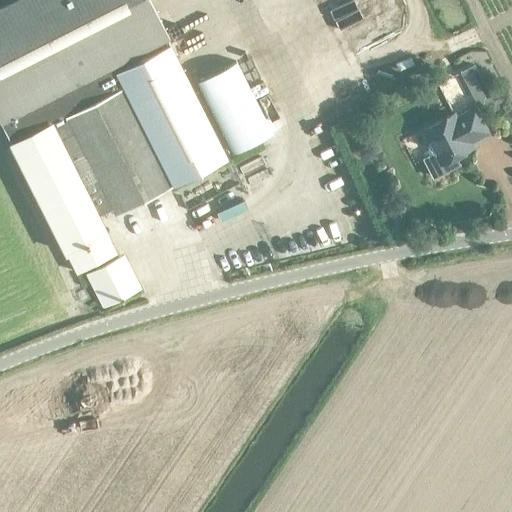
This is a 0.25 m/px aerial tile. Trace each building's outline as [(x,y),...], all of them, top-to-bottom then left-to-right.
[(0,119),(11,141),(77,270),(109,254),(99,235),(106,232),(97,214),(111,206),(114,213),(226,155),(146,0),(6,0),(0,3),(0,119)] [(241,58),(198,76),(228,151),(271,134),(241,58)] [(469,89),(484,82),(475,64),(460,71),(469,89)] [(454,112),(422,129),(434,153),(423,158),(433,176),(459,163),(455,156),(472,147),(468,139),(486,129),(475,107),(456,116),(454,112)] [(109,304),(135,291),(117,256),(91,269),(109,304)]
